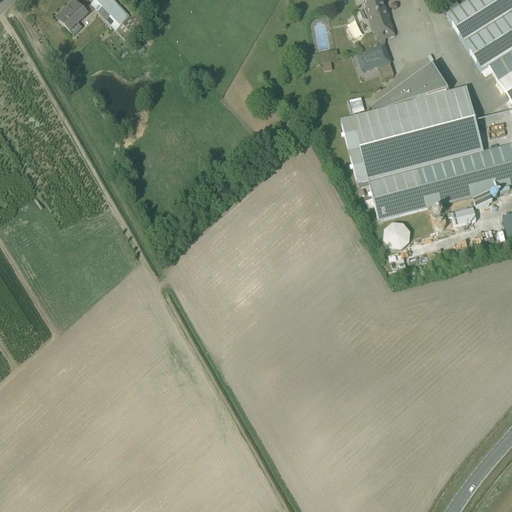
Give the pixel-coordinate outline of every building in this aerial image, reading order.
[(98,0),(91,7),(116,33),(129,20),(109,0),(98,0)] [(361,0),(365,9),(364,10),(372,34),(374,34),(377,44),(376,51),(363,56),(369,72),(389,64),(383,49),(384,41),(395,38),(381,0),(361,0)] [(511,0),(475,0),(446,18),(480,75),(511,55),(511,0)] [(73,2),(55,19),(62,26),(69,34),(74,39),(81,32),(77,27),(87,17),(80,9),(73,2)] [(335,53),(321,56),(323,65),(337,62),(335,53)] [(340,124),(357,187),(367,185),(372,202),(373,207),(378,224),(511,188),(511,146),(481,155),(465,91),(445,96),(445,93),(448,93),(432,68),(376,105),(379,111),(388,108),(389,111),(340,124)] [(511,73),(497,83),(511,105),(511,73)] [(362,99),(350,102),(353,117),(365,115),(362,99)] [(472,202),(475,211),(490,207),(488,198),(472,202)] [(451,216),(454,229),(476,223),(473,210),(451,216)] [(511,216),(500,220),(506,240),(511,238),(511,216)] [(382,243),(389,252),(400,253),(409,246),(410,235),(403,227),(392,226),(384,232),(382,243)]
